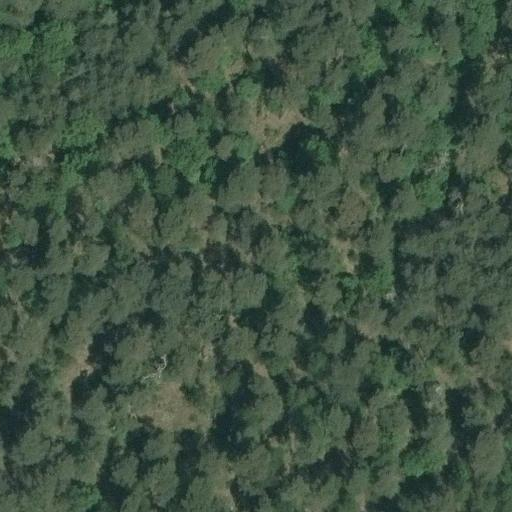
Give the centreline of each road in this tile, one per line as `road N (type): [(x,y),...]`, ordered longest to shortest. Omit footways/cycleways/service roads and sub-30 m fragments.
road 1 (track): [(0,179),(107,167),(511,361)]
road 2 (track): [(355,511),(511,419)]
road 3 (track): [(0,7),(175,0)]
